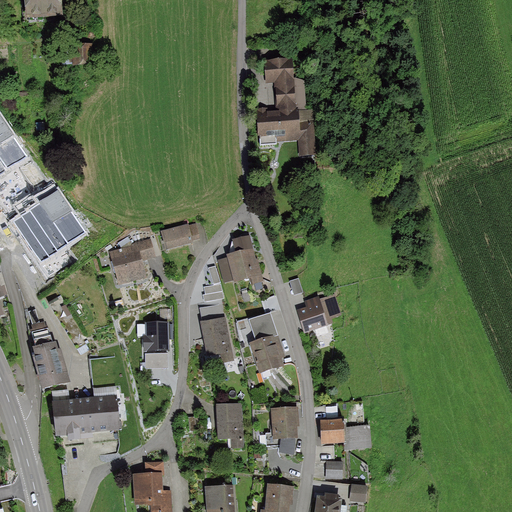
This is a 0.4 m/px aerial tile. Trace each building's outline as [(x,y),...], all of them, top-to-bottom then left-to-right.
[(21,0),(23,19),(58,17),(56,0),(21,0)] [(85,46),(74,46),(74,58),(85,58),(85,46)] [(263,108),(256,108),(256,142),(272,142),(272,131),(296,131),(296,152),(310,152),(310,123),(295,123),(294,60),(263,60),(263,77),(274,77),(275,111),(263,111),(263,108)] [(0,176),(14,166),(28,157),(0,117),(0,176)] [(38,191),(34,194),(14,166),(0,176),(0,197),(10,212),(16,207),(22,216),(44,201),(38,191)] [(87,233),(58,191),(44,201),(22,216),(11,223),(48,277),(73,260),(64,248),(87,233)] [(193,221),(160,231),(165,248),(198,238),(193,221)] [(137,261),(154,255),(149,239),(107,252),(117,284),(141,276),(137,261)] [(254,286),(262,283),(250,249),(226,257),(234,281),(250,275),(254,286)] [(222,281),(216,264),(210,266),(215,283),(222,281)] [(289,282),(294,296),(303,293),(298,279),(289,282)] [(0,316),(5,314),(0,301),(6,299),(5,296),(8,294),(5,285),(1,287),(0,284),(0,316)] [(219,284),(205,285),(206,300),(221,299),(219,284)] [(60,295),(48,302),(77,350),(89,342),(60,295)] [(308,310),(297,313),(304,335),(327,328),(325,321),(340,316),(334,295),(306,304),(308,310)] [(202,305),(202,314),(211,314),(210,305),(202,305)] [(41,389),(70,381),(61,348),(59,349),(56,341),(52,342),(51,335),(50,335),(47,326),(45,321),(39,323),(35,310),(29,312),(32,324),(33,328),(30,329),(35,345),(32,346),(34,354),(31,354),(41,389)] [(146,315),(154,340),(167,335),(159,311),(146,315)] [(222,359),(232,357),(222,314),(198,319),(206,352),(220,349),(222,359)] [(256,344),(249,346),(258,373),(283,365),(274,338),(278,337),(271,314),(249,321),(256,344)] [(147,366),(168,366),(167,349),(154,349),(154,358),(147,359),(147,366)] [(116,385),(93,388),(94,396),(70,399),(69,389),(52,391),(53,400),(51,400),(55,436),(69,435),(69,440),(93,438),(92,432),(121,430),(116,385)] [(232,445),(239,445),(239,402),(217,403),(217,434),(232,435),(232,445)] [(298,410),(275,410),(276,424),(271,424),(270,433),(282,434),(283,453),(296,453),(295,419),(299,419),(298,410)] [(327,419),(319,419),(319,443),(340,443),(340,424),(327,424),(327,419)] [(369,422),(343,424),(345,450),(370,449),(369,422)] [(340,478),(341,464),(325,463),(324,477),(340,478)] [(159,511),(167,511),(167,494),(158,493),(158,477),(136,477),(136,503),(159,502),(159,511)] [(367,487),(351,485),(349,501),(365,503),(367,487)] [(289,511),(291,489),(269,487),(266,511),(289,511)] [(231,511),(232,507),(229,507),(230,489),(209,490),(209,511),(231,511)] [(313,511),(344,511),(345,508),(337,507),(337,501),(315,498),(313,511)]
